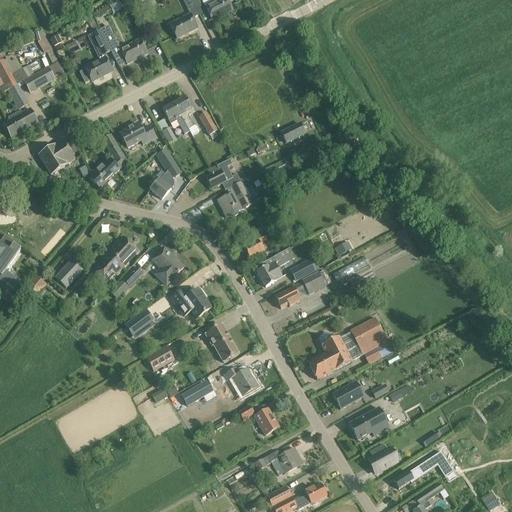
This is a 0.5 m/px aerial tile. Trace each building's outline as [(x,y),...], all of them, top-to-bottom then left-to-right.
[(182,0),(189,13),(196,9),(191,0),(182,0)] [(191,0),(196,9),(204,5),(201,0),(191,0)] [(232,11),(228,2),(226,0),(219,0),(205,8),(212,21),(232,11)] [(170,25),(172,31),(177,39),(197,29),(190,15),(170,25)] [(100,31),(110,50),(115,61),(123,57),(127,65),(147,55),(140,41),(130,45),(131,48),(121,53),(108,26),(100,31)] [(37,53),(26,59),(29,61),(51,51),(40,30),(37,31),(37,33),(35,34),(37,42),(41,41),(37,43),(42,52),(38,54),(37,53)] [(110,50),(100,31),(93,34),(86,38),(98,62),(105,58),(102,54),(110,50)] [(57,36),(50,40),(53,47),(61,43),(57,36)] [(105,58),(98,62),(84,69),(92,83),(112,72),(105,58)] [(0,81),(11,76),(3,61),(0,62),(0,81)] [(0,81),(0,94),(7,91),(9,90),(34,76),(33,73),(40,69),(36,62),(11,76),(0,81)] [(56,79),(50,68),(23,83),(30,94),(54,80),(56,79)] [(18,86),(9,90),(7,91),(18,111),(29,105),(18,86)] [(185,98),(173,105),(188,130),(194,127),(188,116),(195,112),(192,107),(190,108),(185,98)] [(188,130),(173,105),(162,111),(170,125),(177,122),(184,135),(189,132),(188,130)] [(38,124),(33,115),(30,110),(22,114),(21,112),(18,114),(19,116),(3,125),(11,139),(38,124)] [(208,136),(216,132),(206,114),(198,118),(208,136)] [(155,139),(154,136),(149,127),(141,131),(138,124),(119,135),(127,149),(141,142),(143,146),(155,139)] [(281,134),(286,144),(305,135),(299,124),(281,134)] [(94,128),(88,131),(91,136),(96,133),(94,128)] [(169,129),(160,134),(167,146),(169,145),(170,148),(169,148),(172,154),(173,154),(175,158),(179,155),(177,151),(179,150),(176,144),(172,147),(170,144),(176,141),(169,129)] [(99,189),(126,163),(110,136),(102,141),(113,159),(111,161),(109,159),(89,179),(99,189)] [(38,157),(50,176),(74,160),(62,141),(38,157)] [(162,201),(170,191),(175,185),(172,180),(181,175),(168,155),(159,161),(166,173),(159,182),(158,181),(150,190),(162,201)] [(217,157),(208,161),(211,168),(220,164),(217,157)] [(240,184),(241,184),(237,175),(230,179),(226,170),(231,168),(228,161),(207,171),(210,176),(206,178),(211,190),(222,185),(225,191),(240,183),(240,184)] [(273,167),(263,172),(267,180),(277,175),(273,167)] [(241,184),(240,184),(240,183),(225,191),(227,190),(229,195),(217,202),(226,219),(242,210),(252,205),(249,198),(254,195),(247,181),(241,184)] [(280,228),(268,235),(274,245),(285,238),(280,228)] [(107,253),(123,268),(138,252),(122,237),(107,253)] [(249,260),(258,255),(270,248),(264,237),(243,249),(249,260)] [(345,244),(335,249),(339,256),(348,251),(345,244)] [(6,270),(14,259),(20,251),(13,245),(8,252),(0,245),(0,295),(9,302),(16,292),(13,290),(20,280),(6,270)] [(165,288),(177,275),(184,268),(163,248),(151,260),(165,273),(158,281),(165,288)] [(282,278),(277,269),(295,259),(289,249),(274,258),(265,263),(267,267),(256,272),(265,288),(276,282),(282,278)] [(123,268),(107,253),(102,259),(103,260),(92,271),(105,284),(114,275),(115,276),(123,268)] [(353,272),(368,265),(365,258),(350,265),(353,272)] [(313,260),(289,272),(294,282),(318,270),(313,260)] [(71,262),(55,278),(65,288),(81,271),(71,262)] [(135,267),(122,281),(130,289),(143,274),(135,267)] [(300,302),(296,294),(304,290),(308,297),(325,288),(325,287),(330,284),(323,270),(292,286),(293,288),(274,298),(280,310),(288,306),(289,308),(300,302)] [(35,276),(25,288),(35,298),(46,286),(35,276)] [(197,319),(203,315),(211,309),(206,301),(205,302),(197,290),(187,297),(182,291),(171,299),(178,310),(184,318),(192,312),(197,319)] [(145,311),(124,327),(131,336),(152,321),(145,311)] [(317,381),(351,362),(387,344),(374,319),(339,338),(338,337),(333,340),(330,335),(326,333),(320,336),(319,341),(322,346),(321,347),(325,354),(308,364),(317,381)] [(223,364),(229,360),(238,355),(221,326),(205,335),(212,347),(214,347),(223,364)] [(197,343),(189,349),(192,354),(201,349),(197,343)] [(167,348),(146,359),(153,373),(174,361),(167,348)] [(237,400),(249,394),(257,389),(246,370),(238,374),(235,369),(223,376),(237,400)] [(212,379),(202,385),(208,395),(218,389),(212,379)] [(355,383),(332,396),(340,410),(363,398),(361,393),(355,383)] [(174,385),(165,390),(170,398),(178,393),(174,385)] [(384,386),(372,393),(375,399),(388,392),(384,386)] [(197,387),(180,396),(187,407),(203,398),(197,387)] [(168,398),(164,389),(152,396),(156,404),(168,398)] [(390,396),(391,397),(394,403),(402,398),(398,391),(390,396)] [(239,413),(243,420),(254,414),(250,407),(239,413)] [(389,428),(387,425),(378,409),(348,426),(357,441),(371,434),(373,437),(389,428)] [(265,437),(268,435),(276,430),(273,423),(275,422),(268,410),(254,418),(265,437)] [(440,439),(440,438),(436,433),(432,436),(435,442),(440,439)] [(372,459),(368,461),(375,475),(387,468),(390,466),(394,464),(387,451),(386,451),(386,452),(382,445),(369,453),(371,456),(372,459)] [(277,452),(253,465),(257,473),(267,467),(266,466),(271,464),(278,477),(285,473),(286,474),(303,465),(294,449),(280,457),(277,452)] [(407,472),(393,482),(398,490),(410,483),(411,484),(412,484),(411,483),(437,466),(444,477),(452,472),(440,453),(408,474),(407,472)] [(421,508),(414,511),(424,511),(431,506),(428,501),(439,494),(442,498),(445,500),(447,499),(449,502),(452,501),(445,490),(442,491),(438,484),(414,500),(419,507),(420,506),(421,508)] [(301,499),(294,502),(297,508),(298,510),(305,507),(307,506),(310,504),(311,505),(312,504),(312,505),(315,506),(318,504),(319,502),(318,501),(327,496),(321,485),(314,488),(314,489),(313,487),(304,492),(306,496),(303,498),(301,499)] [(288,501),(292,499),(287,489),(267,499),(273,510),(288,501)] [(290,511),(293,511),(297,508),(294,502),(292,499),(288,501),(273,510),(273,511),(290,511)]
